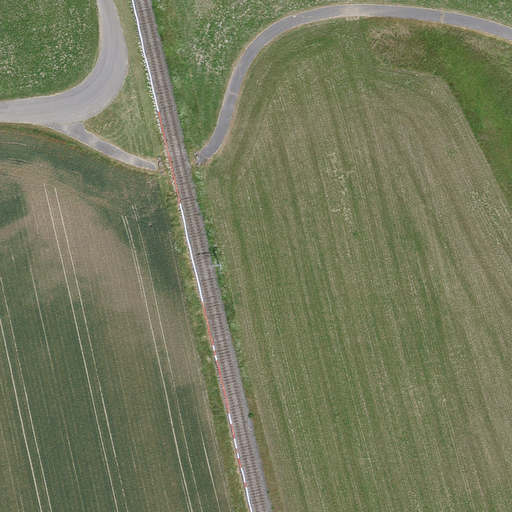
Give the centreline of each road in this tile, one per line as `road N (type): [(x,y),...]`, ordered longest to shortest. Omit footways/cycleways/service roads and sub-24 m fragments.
road 1 (track): [(511,35),(380,10),(294,20),(247,58),(205,154)]
road 2 (track): [(104,0),(112,53),(103,83),(75,98),(0,110)]
